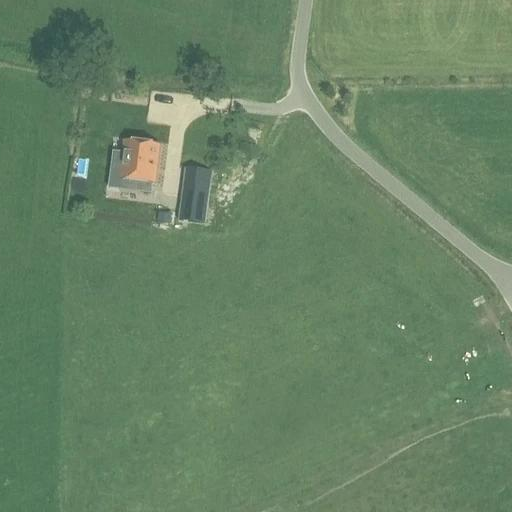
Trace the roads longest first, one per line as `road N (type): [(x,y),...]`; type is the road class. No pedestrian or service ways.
road 1 (unclassified): [(304,0),(302,97),(347,148),(511,286)]
road 2 (track): [(511,392),(239,511)]
